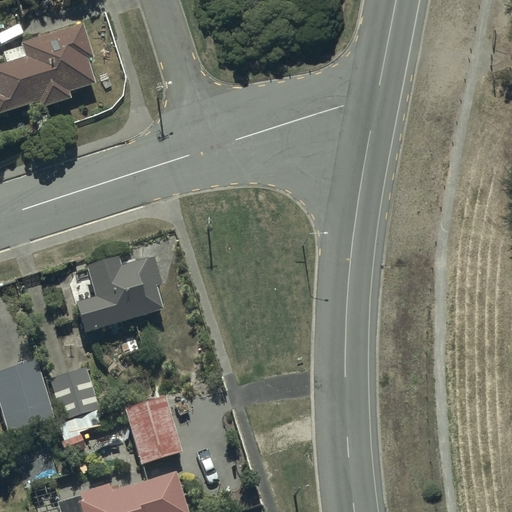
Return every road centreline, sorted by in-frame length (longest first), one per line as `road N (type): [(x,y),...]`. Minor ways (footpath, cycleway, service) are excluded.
road 1 (tertiary): [(378,95),(351,260),(348,445),(356,511)]
road 2 (residential): [(209,148),(0,216)]
road 3 (residential): [(378,95),(209,148)]
road 4 (residential): [(209,148),(162,0)]
